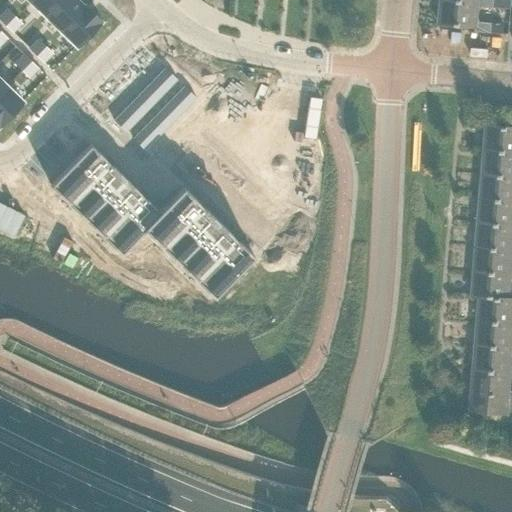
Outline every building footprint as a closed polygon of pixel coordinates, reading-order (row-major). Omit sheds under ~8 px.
[(29,0),(29,1),(44,16),(59,0),(29,0)] [(78,0),(59,0),(44,16),(59,31),(85,5),(84,4),(83,5),(78,0)] [(452,0),(440,0),(438,23),(475,27),(475,30),(490,32),(502,33),(503,24),(491,23),(476,21),(478,6),(478,2),(452,0)] [(452,0),(478,2),(478,6),(492,7),(509,9),(509,0),(452,0)] [(85,5),(59,31),(76,46),(101,20),(85,5)] [(6,9),(0,15),(0,20),(5,25),(14,16),(6,9)] [(14,16),(5,25),(13,33),(21,23),(14,16)] [(37,39),(28,48),(36,55),(45,46),(37,39)] [(45,46),(36,55),(43,63),(52,54),(45,46)] [(23,54),(14,63),(21,70),(30,61),(23,54)] [(30,61),(21,70),(29,78),(38,69),(30,61)] [(166,68),(114,121),(127,134),(179,80),(166,68)] [(7,85),(0,91),(0,124),(23,101),(7,85)] [(185,86),(133,139),(146,152),(197,99),(185,86)] [(511,126),(486,124),(484,149),(511,151),(511,126)] [(158,211),(89,143),(49,184),(120,253),(144,229),(212,296),(252,255),(182,186),(158,211)] [(511,151),(484,149),(482,173),(511,175),(511,151)] [(511,175),(482,173),(480,198),(511,200),(511,175)] [(511,200),(480,198),(478,222),(511,224),(511,200)] [(511,224),(478,222),(475,246),(511,249),(511,224)] [(511,249),(475,246),(473,270),(511,274),(511,278),(511,269),(511,262),(511,249)] [(473,270),(471,295),(480,296),(509,298),(511,298),(511,293),(509,294),(511,278),(511,274),(473,270)] [(480,296),(478,319),(511,322),(511,298),(509,298),(480,296)] [(511,322),(478,319),(475,344),(511,347),(511,322)] [(511,347),(475,344),(473,368),(511,372),(510,376),(511,376),(511,367),(511,359),(511,347)] [(471,388),(469,410),(507,414),(507,411),(511,411),(511,391),(509,391),(510,376),(511,372),(473,368),(471,388)]
